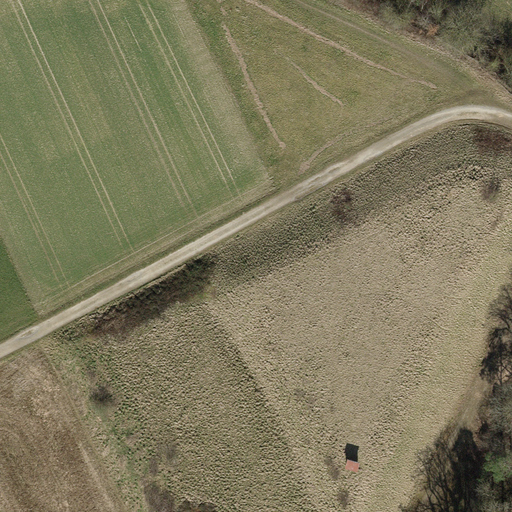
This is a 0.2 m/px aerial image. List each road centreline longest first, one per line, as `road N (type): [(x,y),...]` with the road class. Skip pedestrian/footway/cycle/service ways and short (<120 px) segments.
road 1 (track): [(511,119),(479,110),(417,129),(0,347)]
road 2 (track): [(511,332),(420,511)]
